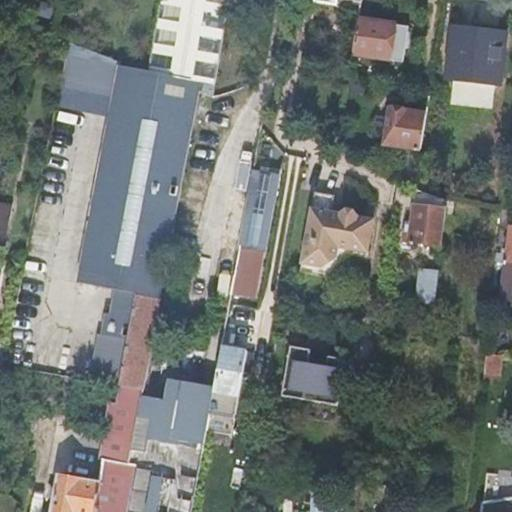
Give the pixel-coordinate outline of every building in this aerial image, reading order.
[(159,0),(147,70),(216,84),(223,46),(229,0),(159,0)] [(360,17),(354,53),(390,59),(395,23),(360,17)] [(454,29),(449,75),(499,80),(503,34),(454,29)] [(61,86),(100,93),(108,52),(68,45),(61,86)] [(216,84),(147,70),(118,65),(77,281),(134,292),(159,296),(200,92),(215,95),(216,84)] [(385,143),(420,149),(421,146),(425,115),(425,112),(390,107),(385,143)] [(442,118),(425,115),(421,146),(445,149),(447,133),(440,132),(442,118)] [(277,175),(254,170),(231,293),(248,296),(254,258),(243,255),(244,246),(263,250),(277,175)] [(447,198),(415,188),(410,223),(405,222),(403,239),(441,244),(447,198)] [(328,276),(331,274),(341,210),(339,211),(339,212),(330,211),(333,193),(313,190),(300,271),(328,276)] [(0,246),(5,247),(10,202),(0,200),(0,246)] [(341,210),(331,274),(343,265),(339,260),(350,253),(350,247),(366,250),(372,218),(356,215),(357,214),(352,208),(345,207),(341,210)] [(248,296),(255,297),(263,250),(244,246),(243,255),(254,258),(248,296)] [(410,297),(410,300),(434,302),(435,302),(438,270),(421,268),(418,298),(410,297)] [(159,296),(134,292),(117,384),(119,385),(141,389),(147,389),(164,297),(159,296)] [(434,302),(410,300),(409,310),(433,313),(434,302)] [(252,345),(257,307),(230,304),(225,342),(252,345)] [(283,385),(313,390),(317,360),(308,359),(312,339),(292,335),(283,385)] [(317,360),(313,390),(338,394),(346,348),(335,346),(329,345),(326,362),(317,360)] [(221,346),(213,388),(213,390),(237,395),(245,350),(221,346)] [(501,353),(486,352),(483,380),(491,381),(492,372),(498,373),(501,353)] [(48,360),(46,371),(65,374),(67,364),(48,360)] [(65,374),(46,371),(37,415),(56,419),(65,374)] [(151,405),(139,402),(129,462),(137,463),(154,467),(146,511),(190,511),(213,390),(213,388),(167,379),(163,401),(152,399),(151,405)] [(141,389),(119,385),(116,402),(108,401),(98,458),(103,459),(99,482),(58,475),(52,511),(128,511),(129,511),(137,463),(129,462),(139,402),(140,397),(141,389)] [(137,463),(129,511),(134,511),(146,511),(154,467),(137,463)]
